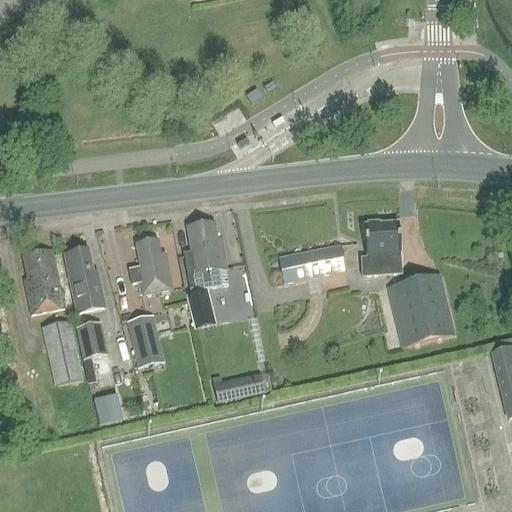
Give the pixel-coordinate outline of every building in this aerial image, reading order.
[(399,259),(400,259),(398,225),(379,226),(379,224),(366,225),(367,227),(363,228),(365,261),(361,261),(362,279),(400,277),(399,259)] [(191,255),(183,256),(190,293),(227,287),(225,271),(220,242),(216,242),(213,225),(187,230),(191,255)] [(139,297),(171,292),(165,255),(158,256),(156,243),(135,247),(138,269),(128,271),(130,286),(137,285),(139,297)] [(280,287),(343,274),(338,249),(275,261),(280,287)] [(91,282),(84,251),(61,256),(73,315),(101,309),(95,281),(91,282)] [(28,319),(62,312),(50,255),(20,261),(24,282),(20,283),(28,319)] [(454,339),(439,278),(386,290),(401,352),(454,339)] [(217,328),(208,294),(187,299),(195,333),(217,328)] [(165,366),(154,319),(128,325),(139,372),(165,366)] [(56,389),(83,383),(71,325),(43,331),(56,389)] [(76,331),(83,364),(108,358),(101,326),(76,331)] [(506,421),(511,419),(511,350),(490,356),(506,421)] [(222,406),(270,394),(265,374),(217,385),(222,406)] [(55,391),(39,395),(47,426),(62,422),(55,391)] [(103,427),(126,421),(120,395),(97,401),(103,427)]
